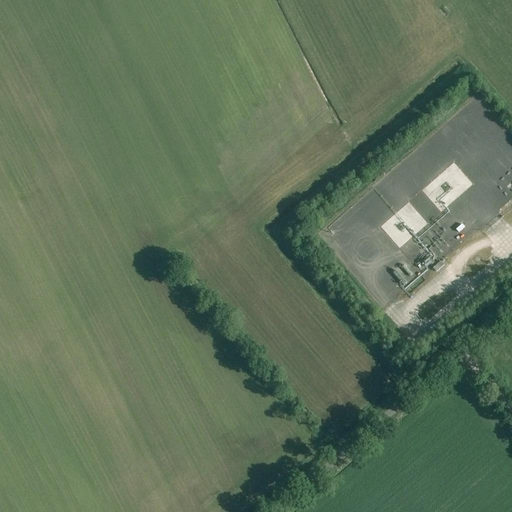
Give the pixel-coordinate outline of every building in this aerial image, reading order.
[(464,160),(430,185),(447,207),(481,183),(464,160)] [(428,190),(418,198),(426,207),(432,202),(427,196),(430,193),(428,190)] [(417,199),(389,222),(406,243),(421,230),(413,220),(409,223),(407,221),(413,215),(423,227),(433,218),(417,199)] [(468,219),(473,227),(485,219),(478,208),(472,211),(475,214),(468,219)] [(444,253),(435,245),(429,252),(426,249),(432,243),(424,236),(411,250),(430,268),(444,253)]
